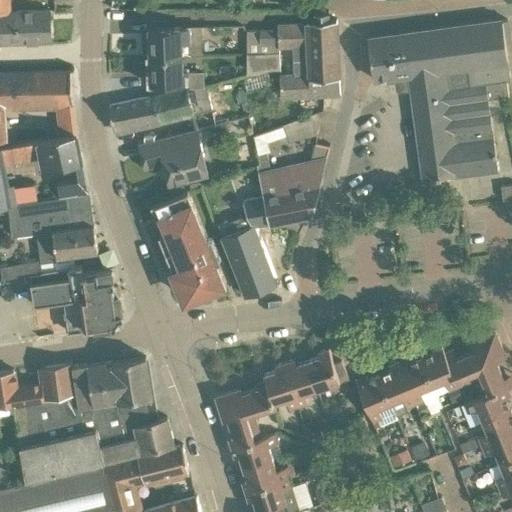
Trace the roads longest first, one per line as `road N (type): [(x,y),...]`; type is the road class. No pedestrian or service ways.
road 1 (residential): [(308,315),(304,271),(356,75),(354,24),(511,7)]
road 2 (residential): [(168,334),(107,190),(94,138),(90,50)]
road 3 (residential): [(308,315),(500,282)]
road 4 (residential): [(226,511),(168,334)]
road 5 (residential): [(0,359),(168,334)]
road 6 (residential): [(168,334),(308,315)]
